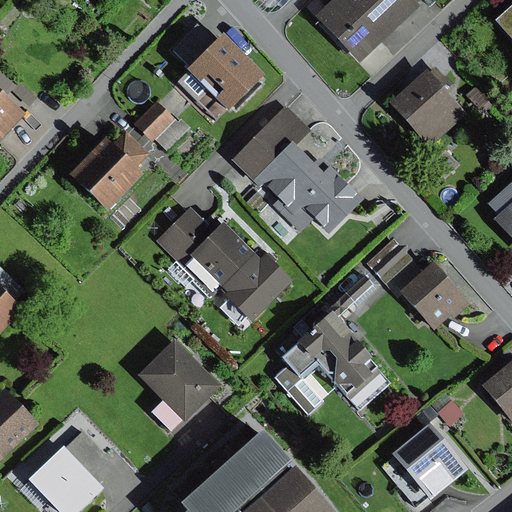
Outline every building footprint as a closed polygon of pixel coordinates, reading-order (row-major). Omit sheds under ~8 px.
[(334,0),(313,20),(359,68),(419,10),(408,0),(334,0)] [(511,6),(493,24),(511,45),(511,6)] [(172,52),(191,70),(215,45),(197,27),(172,52)] [(191,70),(186,75),(227,115),(262,79),(221,39),(215,45),(191,70)] [(424,73),(386,109),(427,151),(465,116),(424,73)] [(17,83),(10,91),(28,107),(35,100),(17,83)] [(476,87),(466,96),(478,110),(488,101),(476,87)] [(0,141),(22,117),(0,96),(0,141)] [(155,103),(133,126),(151,143),(153,140),(173,120),(155,103)] [(231,163),(252,183),(289,146),(306,129),(285,108),(231,163)] [(177,124),(173,120),(153,140),(166,152),(188,129),(180,121),(177,124)] [(123,135),(109,150),(133,172),(147,157),(123,135)] [(101,142),(65,179),(103,215),(139,178),(133,172),(109,150),(101,142)] [(320,176),(289,146),(252,183),(302,232),(311,222),(328,238),(363,203),(327,169),(320,176)] [(494,217),(489,222),(511,246),(511,183),(485,207),(494,217)] [(189,208),(155,243),(211,298),(220,289),(252,256),(221,226),(214,233),(189,208)] [(393,241),(366,266),(384,284),(410,259),(406,255),(405,247),(399,247),(393,241)] [(258,262),(252,256),(220,289),(225,293),(220,298),(250,327),(291,284),(262,257),(258,262)] [(431,266),(399,296),(432,331),(448,317),(452,322),(468,307),(431,266)] [(0,270),(0,294),(12,306),(24,293),(0,270)] [(281,369),(269,380),(306,419),(323,403),(302,380),(317,367),(358,411),(386,384),(328,323),(367,286),(362,281),(275,362),(281,369)] [(0,332),(19,312),(12,306),(0,294),(0,332)] [(220,390),(173,343),(138,377),(186,425),(220,390)] [(511,361),(480,389),(511,427),(511,361)] [(0,460),(36,427),(2,392),(0,393),(0,460)] [(451,402),(437,414),(449,429),(463,417),(451,402)] [(466,473),(427,426),(389,456),(428,504),(466,473)] [(79,434),(61,451),(88,479),(106,462),(79,434)] [(247,511),(289,475),(256,439),(176,511),(177,511),(247,511)] [(61,451),(27,484),(53,511),(81,511),(102,492),(88,479),(61,451)] [(322,511),(289,475),(247,511),(322,511)]
